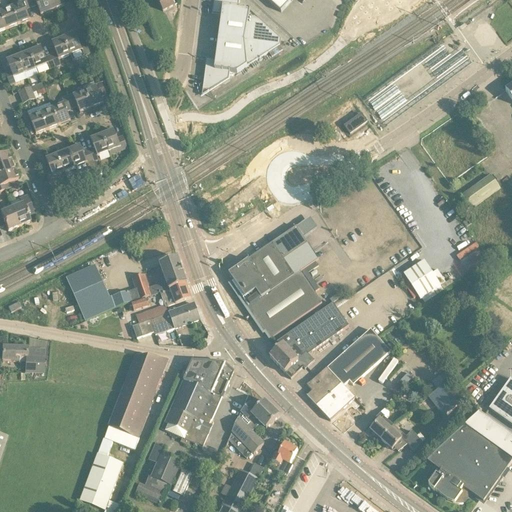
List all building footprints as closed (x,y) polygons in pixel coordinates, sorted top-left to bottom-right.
[(21,0),(24,4),(12,9),(19,26),(30,21),(26,11),(31,9),(27,0),(21,0)] [(27,0),(31,9),(37,6),(41,17),(53,12),(47,0),(27,0)] [(64,7),(61,0),(47,0),(53,12),(64,7)] [(158,0),(159,1),(158,2),(163,13),(175,7),(172,0),(158,0)] [(222,16),(219,39),(280,47),(281,41),(248,11),(238,9),(239,2),(236,0),(215,0),(213,15),(222,16)] [(266,0),(281,14),(293,0),(266,0)] [(12,9),(1,13),(7,30),(19,26),(12,9)] [(73,63),(85,58),(90,56),(85,43),(80,46),(75,35),(64,40),(71,58),(73,63)] [(280,47),(219,39),(216,62),(207,61),(202,97),(229,80),(229,73),(237,74),(280,47)] [(56,55),(51,57),(55,70),(61,68),(59,62),(71,58),(64,40),(52,44),(56,55)] [(48,66),(50,72),(55,70),(51,57),(45,59),(41,49),(30,53),(36,71),(48,66)] [(30,53),(18,58),(25,75),(36,71),(30,53)] [(14,80),(25,75),(18,58),(7,62),(11,73),(5,75),(10,87),(16,85),(14,80)] [(42,85),(31,89),(33,95),(44,90),(42,85)] [(97,89),(85,93),(92,110),(103,105),(101,99),(106,97),(102,85),(96,87),(97,89)] [(19,94),(21,99),(33,95),(31,89),(19,94)] [(80,114),(92,110),(85,93),(73,98),(73,96),(67,98),(72,110),(77,108),(80,114)] [(24,105),(35,100),(33,95),(21,99),(24,105)] [(64,106),(52,110),(59,127),(71,122),(67,112),(72,110),(67,98),(62,100),(64,106)] [(59,127),(52,110),(41,115),(48,131),(59,127)] [(29,119),(27,114),(22,116),(26,128),(32,126),(36,136),(48,131),(41,115),(29,119)] [(368,125),(362,116),(343,129),(349,138),(368,125)] [(114,132),(102,136),(109,153),(121,149),(122,152),(128,150),(123,138),(117,140),(114,132)] [(94,149),(89,152),(93,163),(99,161),(97,158),(109,153),(102,136),(91,141),(94,149)] [(78,175),(80,174),(95,168),(93,163),(89,152),(83,154),(81,147),(69,152),(76,169),(78,175)] [(69,152),(58,156),(65,173),(76,169),(69,152)] [(0,156),(0,166),(11,163),(7,153),(0,156)] [(50,171),(45,174),(49,185),(55,183),(53,178),(65,173),(58,156),(46,161),(50,171)] [(0,166),(0,177),(14,172),(11,163),(0,166)] [(14,172),(0,177),(0,193),(6,191),(4,186),(18,181),(14,172)] [(462,198),(472,211),(501,190),(492,177),(462,198)] [(64,206),(76,201),(74,196),(62,200),(64,206)] [(9,205),(11,210),(19,228),(30,224),(27,216),(33,214),(33,216),(34,216),(27,198),(9,205)] [(0,217),(1,217),(5,227),(8,233),(19,228),(11,210),(2,214),(0,209),(0,208),(0,217)] [(244,265),(229,275),(246,299),(244,301),(249,308),(295,277),(285,262),(309,246),(304,239),(318,230),(311,219),(297,229),(244,265)] [(117,309),(123,307),(163,294),(171,291),(187,285),(178,261),(178,260),(160,266),(168,288),(162,290),(160,286),(150,290),(145,276),(133,280),(137,291),(110,299),(115,310),(117,309)] [(441,288),(432,276),(424,263),(404,276),(420,302),(441,288)] [(86,323),(115,310),(110,299),(96,267),(67,280),(86,323)] [(452,279),(445,269),(435,275),(441,286),(452,279)] [(295,277),(249,308),(271,340),(323,305),(301,274),(295,278),(295,277)] [(171,291),(163,294),(168,308),(191,300),(186,287),(186,286),(187,286),(187,285),(171,291)] [(133,305),(135,313),(150,308),(149,304),(148,301),(133,305)] [(292,381),(304,369),(306,371),(315,362),(309,356),(326,344),(350,328),(334,305),(276,345),(281,350),(271,359),(292,381)] [(140,326),(134,329),(137,340),(143,338),(143,339),(156,335),(157,337),(200,322),(195,306),(169,315),(169,316),(140,326)] [(137,317),(140,326),(169,316),(169,315),(166,307),(137,317)] [(354,387),(388,357),(368,334),(328,370),(327,370),(312,383),(307,387),(313,393),(307,398),(331,423),(356,401),(345,388),(350,383),(354,387)] [(44,374),(44,359),(27,359),(28,350),(3,349),(3,363),(20,363),(20,358),(27,359),(26,374),(36,374),(44,374)] [(142,432),(163,376),(168,362),(137,358),(107,439),(136,450),(140,441),(138,441),(142,432)] [(226,365),(193,363),(161,431),(181,440),(180,444),(189,449),(191,445),(194,446),(193,448),(196,450),(197,448),(199,449),(211,422),(211,423),(234,373),(226,366),(226,365)] [(405,388),(414,380),(409,375),(392,392),(398,398),(406,389),(405,388)] [(511,382),(490,412),(511,427),(511,382)] [(428,400),(443,418),(459,404),(445,386),(438,391),(428,400)] [(246,461),(252,455),(254,457),(264,446),(252,434),(261,425),(267,431),(280,418),(266,403),(258,411),(252,404),(241,415),(232,434),(247,450),(241,456),(246,461)] [(371,432),(382,441),(395,427),(381,415),(378,419),(381,421),(371,432)] [(395,427),(382,441),(393,452),(396,449),(399,454),(409,446),(415,453),(424,445),(413,433),(408,439),(395,427)] [(484,504),(511,465),(511,460),(466,429),(429,464),(442,474),(439,478),(437,476),(430,487),(434,491),(436,493),(436,492),(442,497),(445,500),(449,502),(452,504),(456,505),(463,495),(465,497),(468,493),(484,504)] [(0,464),(9,438),(0,434),(0,464)] [(298,452),(285,445),(279,456),(277,455),(276,458),(272,456),(267,467),(278,473),(280,470),(289,475),(293,467),(291,466),(298,452)] [(136,496),(159,505),(167,486),(171,488),(182,465),(164,456),(166,451),(156,446),(149,462),(158,466),(151,480),(150,479),(147,487),(141,485),(136,496)] [(88,479),(114,489),(123,465),(97,456),(88,479)] [(250,475),(242,472),(226,502),(222,508),(230,511),(243,511),(265,471),(255,466),(250,475)] [(105,511),(114,489),(88,479),(80,503),(104,511),(105,511)]
